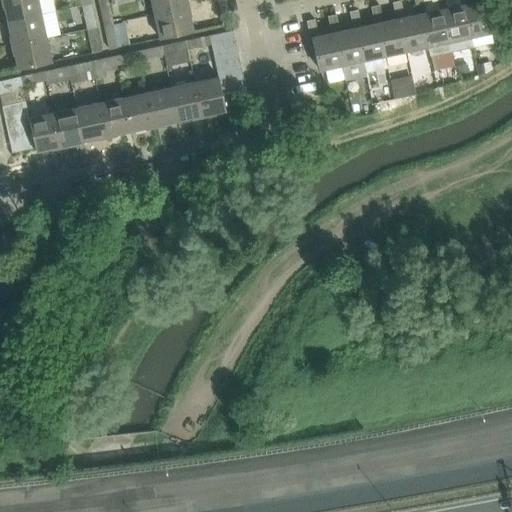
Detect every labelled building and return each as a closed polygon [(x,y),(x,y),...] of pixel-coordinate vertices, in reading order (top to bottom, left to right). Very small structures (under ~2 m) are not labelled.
[(8,21),(41,14),(38,0),(2,0),(4,7),(5,7),(8,21)] [(110,14),(107,0),(105,0),(99,2),(102,15),(110,14)] [(150,0),(154,14),(189,6),(187,0),(150,0)] [(396,1),(393,2),(396,19),(399,18),(406,51),(428,46),(421,13),(418,14),(404,17),(401,0),(396,1)] [(414,0),(418,14),(421,13),(428,46),(430,56),(452,51),(443,8),(439,9),(426,12),(423,0),(414,0)] [(436,0),(439,9),(443,8),(452,51),(473,46),(471,37),(472,37),(465,4),(461,5),(447,7),(445,0),(436,0)] [(459,0),(461,5),(465,4),(472,37),(493,32),(493,31),(486,0),(481,0),(469,3),(468,0),(459,0)] [(91,3),(82,5),(85,19),(94,17),(91,3)] [(374,6),(371,7),(375,23),(378,23),(385,55),(406,51),(399,18),(396,19),(383,21),(379,5),(374,6)] [(189,6),(154,14),(160,38),(193,31),(190,16),(191,15),(189,6)] [(352,11),(350,11),(353,28),(356,27),(363,60),(385,55),(378,23),(375,23),(361,26),(358,10),(352,11)] [(10,36),(12,45),(46,38),(41,14),(8,21),(11,35),(10,36)] [(331,16),(328,16),(332,33),(334,32),(341,65),(345,80),(366,76),(363,60),(356,27),(353,28),(340,31),(336,14),(331,16)] [(315,19),(307,21),(310,38),(313,38),(319,70),(320,69),(341,65),(334,32),(332,33),(318,36),(315,19)] [(212,47),(236,42),(233,30),(209,35),(211,44),(212,47)] [(115,33),(106,35),(109,49),(118,47),(115,33)] [(209,35),(195,38),(197,47),(211,44),(209,35)] [(93,53),(101,51),(98,37),(89,39),(93,53)] [(51,62),(46,38),(12,45),(14,54),(15,54),(18,69),(51,62)] [(214,59),(238,53),(236,42),(212,47),(214,59)] [(176,43),(162,46),(164,55),(178,52),(176,43)] [(162,46),(148,49),(150,58),(164,55),(162,46)] [(128,53),(114,56),(116,65),(130,62),(128,53)] [(217,71),(241,66),(238,53),(214,59),(217,71)] [(114,56),(100,59),(102,68),(116,65),(114,56)] [(486,72),(484,62),(483,61),(476,63),(479,74),(486,72)] [(460,79),(472,75),(467,62),(456,66),(460,79)] [(82,63),(68,66),(70,75),(84,72),(82,63)] [(68,66),(53,69),(55,78),(70,75),(68,66)] [(219,76),(220,82),(244,77),(241,66),(217,71),(218,76),(219,76)] [(34,73),(20,76),(22,85),(36,82),(34,73)] [(0,93),(23,89),(22,85),(20,76),(0,80),(0,93)] [(195,81),(202,116),(211,114),(210,113),(226,110),(222,94),(220,82),(219,76),(218,76),(195,81)] [(244,77),(220,82),(222,94),(246,89),(244,77)] [(171,86),(178,120),(192,117),(193,118),(202,116),(195,81),(171,86)] [(413,81),(391,85),(394,99),(416,95),(413,81)] [(147,91),(155,126),(164,124),(163,123),(178,120),(171,86),(147,91)] [(23,89),(0,93),(0,95),(2,105),(25,100),(23,89)] [(123,96),(131,130),(145,127),(146,128),(155,126),(147,91),(123,96)] [(100,101),(108,137),(116,135),(116,134),(131,130),(123,96),(100,101)] [(25,100),(2,105),(4,117),(28,111),(25,100)] [(77,106),(84,141),(98,137),(98,139),(108,137),(100,101),(77,106)] [(53,112),(60,147),(70,145),(69,144),(84,141),(77,106),(53,112)] [(4,117),(7,128),(30,124),(29,117),(28,111),(4,117)] [(30,124),(33,136),(35,147),(36,151),(51,148),(51,149),(60,147),(53,112),(29,117),(30,124)] [(30,124),(7,128),(10,141),(33,136),(30,124)] [(10,141),(12,152),(35,147),(33,136),(10,141)]
